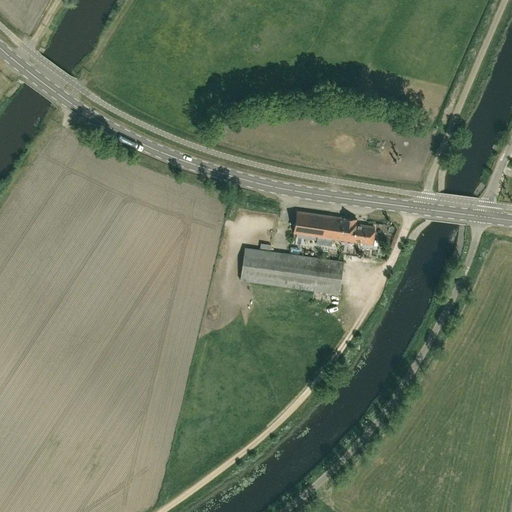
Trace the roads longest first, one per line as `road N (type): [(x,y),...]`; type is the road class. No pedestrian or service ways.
road 1 (secondary): [(417,208),(265,185),(177,159),(97,120),(0,48)]
road 2 (track): [(160,511),(244,453),(303,398),(360,320),(417,208)]
road 3 (unclassified): [(284,511),(351,452),(392,401),(460,282),(482,217)]
road 4 (unclassified): [(417,208),(504,0)]
